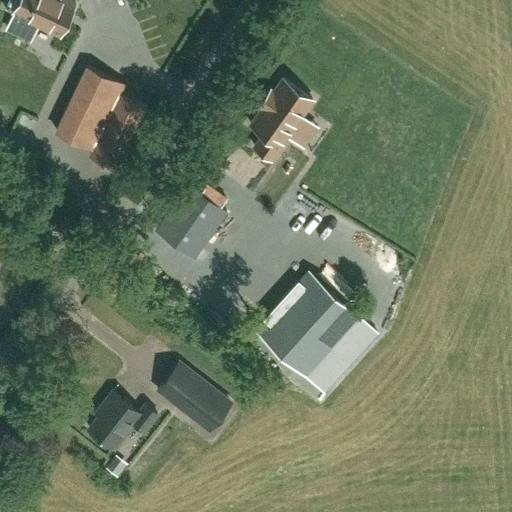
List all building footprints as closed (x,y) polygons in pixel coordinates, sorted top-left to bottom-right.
[(60,34),(75,2),(71,0),(8,0),(5,8),(13,11),(13,12),(14,12),(60,34)] [(147,104),(121,92),(125,83),(88,65),(57,130),(94,147),(91,154),(117,166),(147,104)] [(274,91),(270,88),(259,105),(262,107),(251,123),(264,132),(254,146),(271,157),(313,98),(283,77),(274,91)] [(194,255),(227,210),(189,182),(156,227),(194,255)] [(309,268),(255,327),(305,373),(359,314),(309,268)] [(179,360),(158,387),(210,428),(230,401),(179,360)] [(90,426),(115,446),(134,422),(143,430),(158,412),(149,404),(143,412),(114,389),(97,411),(100,413),(90,426)]
